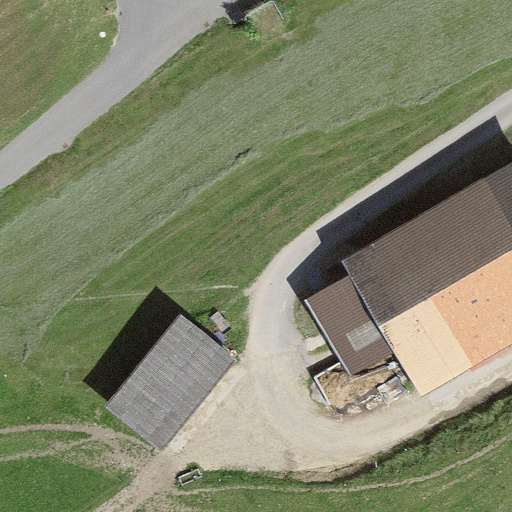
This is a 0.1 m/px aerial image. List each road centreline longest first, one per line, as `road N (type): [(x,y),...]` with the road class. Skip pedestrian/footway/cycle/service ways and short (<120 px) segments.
road 1 (unclassified): [(0,174),(83,112),(149,46),(161,0)]
road 2 (track): [(135,511),(269,427)]
